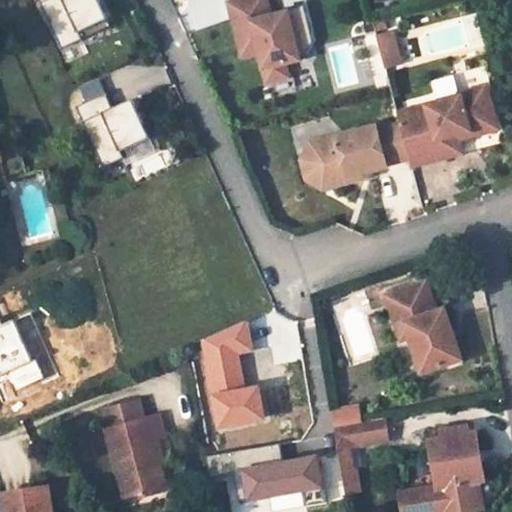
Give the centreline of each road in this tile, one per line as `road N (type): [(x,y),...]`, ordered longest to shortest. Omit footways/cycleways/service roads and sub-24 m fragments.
road 1 (residential): [(489,217),(313,274),(265,246),(153,0)]
road 2 (residential): [(489,217),(511,344)]
